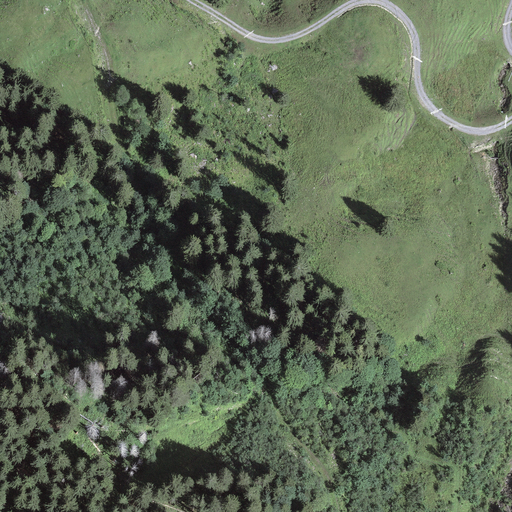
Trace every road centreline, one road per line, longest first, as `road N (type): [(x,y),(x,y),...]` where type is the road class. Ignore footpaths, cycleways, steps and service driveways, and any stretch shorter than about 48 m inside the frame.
road 1 (track): [(83,0),(104,51),(127,157),(169,259),(257,369),(275,409),(329,483),(337,511)]
road 2 (track): [(511,119),(465,129),(429,108),(418,89),(413,31),(397,9),(377,0)]
road 3 (track): [(355,0),(305,31),(270,40),(192,0)]
